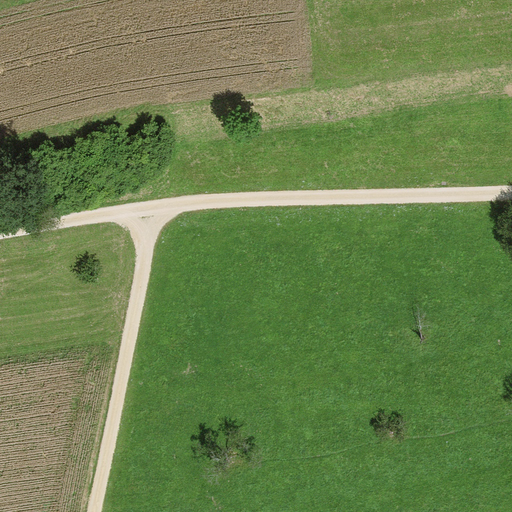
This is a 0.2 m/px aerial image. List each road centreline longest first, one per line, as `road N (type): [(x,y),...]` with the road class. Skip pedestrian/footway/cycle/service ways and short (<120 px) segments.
road 1 (track): [(511,193),(222,200),(0,230)]
road 2 (track): [(92,511),(145,253),(145,209)]
